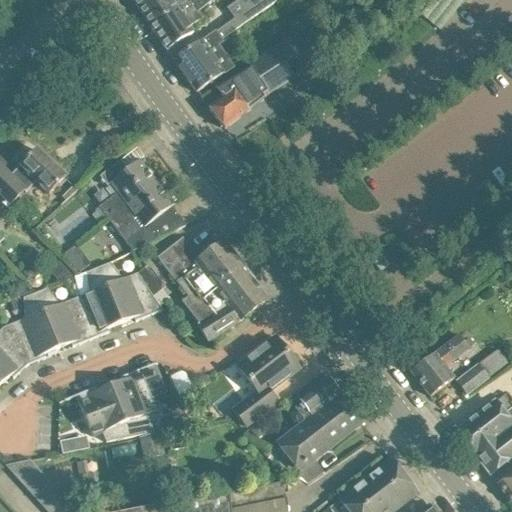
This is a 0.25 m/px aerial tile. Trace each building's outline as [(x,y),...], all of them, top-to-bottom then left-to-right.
[(149,27),(187,0),(136,0),(132,3),(149,27)] [(215,0),(187,0),(149,27),(166,52),(192,34),(188,28),(203,18),(199,11),(215,0)] [(233,19),(189,50),(173,61),(195,94),(232,68),(217,47),(221,44),(219,43),(278,1),(277,0),(239,0),(226,9),(233,19)] [(432,0),(420,15),(439,31),(464,0),(432,0)] [(202,99),(222,128),(263,100),(262,99),(313,63),(293,35),(202,99)] [(48,195),(50,193),(64,179),(35,151),(9,177),(0,167),(0,195),(10,206),(24,191),(23,190),(33,180),(48,195)] [(117,194),(98,208),(108,221),(155,184),(138,162),(127,171),(120,161),(104,173),(99,178),(106,187),(110,184),(117,194)] [(155,184),(108,221),(110,224),(116,231),(118,234),(125,242),(133,253),(166,236),(184,227),(179,216),(177,217),(175,213),(173,214),(169,209),(173,206),(155,184)] [(65,203),(77,192),(72,187),(60,198),(65,203)] [(108,221),(98,208),(94,212),(95,213),(91,216),(100,227),(108,221)] [(190,315),(246,272),(223,243),(199,261),(182,239),(157,259),(187,298),(181,303),(190,315)] [(376,250),(373,246),(367,251),(364,253),(380,273),(388,266),(376,250)] [(162,312),(152,298),(137,275),(121,281),(109,264),(98,268),(121,324),(133,319),(135,323),(162,312)] [(147,266),(137,275),(152,298),(164,288),(147,266)] [(73,299),(90,341),(108,334),(107,330),(121,324),(98,268),(85,273),(88,294),(73,299)] [(239,323),(268,301),(255,284),(257,282),(250,273),(248,275),(246,272),(190,315),(198,325),(196,326),(207,344),(239,323)] [(32,293),(55,351),(70,345),(71,349),(90,341),(73,299),(58,305),(45,288),(32,293)] [(24,318),(1,327),(27,367),(45,359),(43,356),(55,351),(32,293),(21,297),(24,318)] [(12,380),(27,367),(1,327),(0,327),(0,386),(10,377),(12,380)] [(410,373),(429,398),(453,380),(445,368),(469,350),(458,336),(410,373)] [(236,368),(248,383),(257,394),(233,412),(245,428),(277,403),(269,393),(299,370),(274,338),(236,368)] [(507,364),(498,352),(456,383),(465,395),(507,364)] [(129,439),(138,437),(153,434),(146,416),(156,412),(140,372),(156,365),(156,364),(120,378),(122,382),(109,388),(129,439)] [(172,376),(179,398),(192,395),(185,372),(172,376)] [(294,409),(305,422),(276,444),(287,458),(314,438),(312,435),(317,431),(315,428),(326,420),(326,419),(347,403),(340,394),(339,395),(327,379),(298,402),(300,404),(294,409)] [(105,444),(125,440),(129,439),(109,388),(95,393),(94,389),(58,404),(59,405),(75,398),(91,438),(101,434),(105,444)] [(309,466),(363,424),(347,403),(326,419),(326,420),(315,428),(317,431),(312,435),(314,438),(287,458),(296,469),(306,462),(309,466)] [(471,415),(475,421),(457,435),(474,457),(511,428),(511,408),(504,415),(496,405),(488,412),(483,406),(471,415)] [(475,458),(489,476),(511,458),(511,428),(474,457),(475,458)] [(153,434),(138,437),(143,461),(164,457),(158,433),(153,434)] [(70,440),(58,442),(61,455),(72,453),(70,440)] [(12,471),(46,506),(61,492),(26,457),(12,471)] [(345,511),(395,511),(418,494),(391,460),(337,502),(345,511)] [(511,474),(497,486),(511,506),(511,474)] [(182,511),(230,511),(228,496),(208,498),(181,502),(182,511)] [(181,511),(180,501),(158,505),(158,511),(181,511)]
